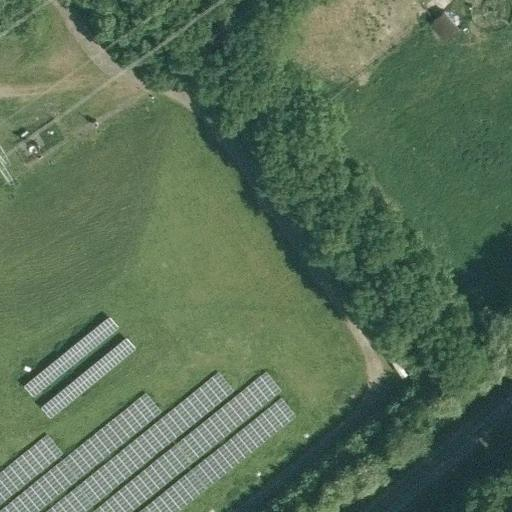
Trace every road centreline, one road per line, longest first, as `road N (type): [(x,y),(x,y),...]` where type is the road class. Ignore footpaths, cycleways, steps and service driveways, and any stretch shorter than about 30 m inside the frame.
road 1 (unclassified): [(182,98),(219,119),(377,365),(374,395),(242,511)]
road 2 (unknown): [(0,211),(182,98),(221,35)]
